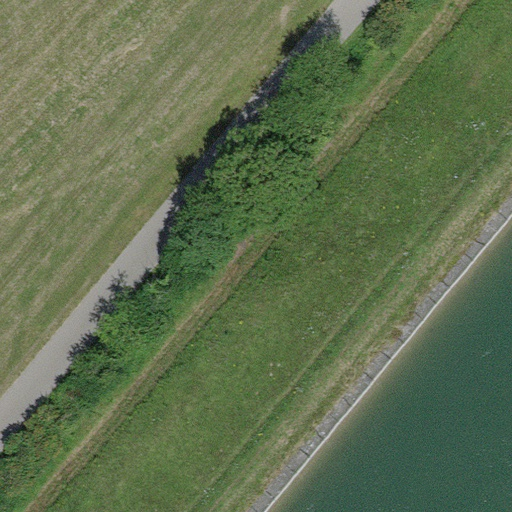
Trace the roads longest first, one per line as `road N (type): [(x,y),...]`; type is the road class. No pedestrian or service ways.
road 1 (residential): [(0,430),(361,0)]
road 2 (track): [(511,111),(186,511)]
